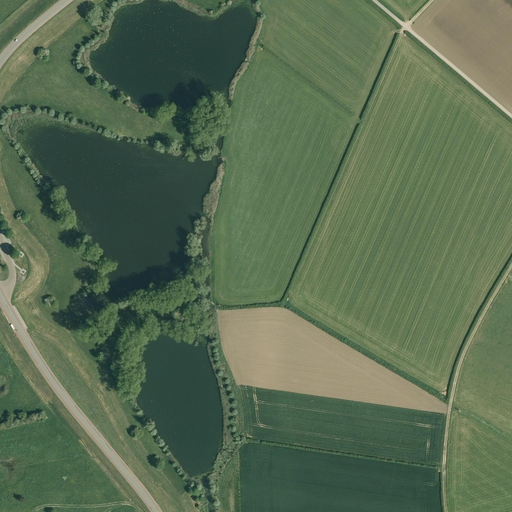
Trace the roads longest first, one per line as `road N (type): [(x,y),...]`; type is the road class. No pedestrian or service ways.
road 1 (secondary): [(157,511),(36,355),(0,288)]
road 2 (track): [(511,264),(457,370),(444,449),(445,511)]
